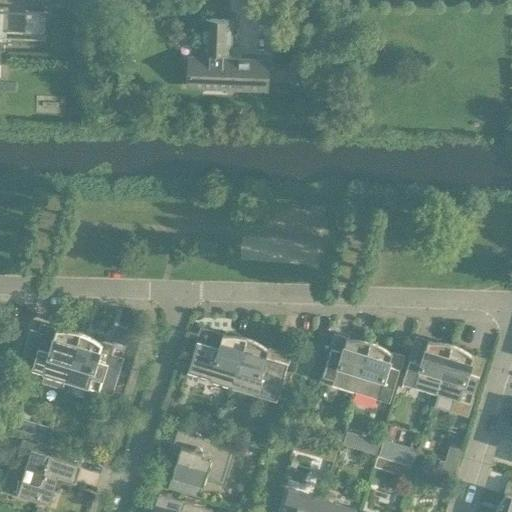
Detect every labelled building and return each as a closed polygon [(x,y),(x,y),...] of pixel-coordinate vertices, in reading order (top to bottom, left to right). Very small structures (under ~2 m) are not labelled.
[(24,34),(45,35),(46,12),(25,11),(24,34)] [(266,87),(267,64),(219,62),(220,54),(228,54),(230,19),(204,18),(203,53),(209,53),(208,61),(188,60),(187,83),(266,87)] [(69,137),(77,137),(77,129),(69,129),(69,137)] [(65,381),(79,333),(80,332),(75,331),(70,330),(65,329),(58,329),(41,324),(38,332),(30,330),(21,362),(32,365),(31,370),(45,375),(43,381),(62,387),(64,380),(65,381)] [(187,372),(231,386),(246,337),(241,336),(234,335),(229,334),(224,335),(200,327),(187,372)] [(87,334),(82,333),(80,332),(79,333),(65,381),(98,391),(112,346),(99,342),(95,339),(91,337),(87,334)] [(355,338),(350,338),(348,338),(334,334),(320,379),(354,390),(369,341),(365,340),(360,339),(355,338)] [(253,340),(248,338),(246,337),(231,386),(275,399),(289,355),(265,347),(261,344),(257,342),(253,340)] [(402,382),(436,392),(451,344),(446,342),(441,342),(437,341),(434,341),(429,341),(416,337),(402,382)] [(376,344),(372,342),(369,341),(354,390),(388,400),(402,356),(389,351),(385,348),(381,346),(376,344)] [(458,346),(453,344),(451,344),(436,392),(469,403),(484,358),(470,354),(466,351),(462,348),(458,346)] [(176,417),(181,402),(168,398),(164,413),(176,417)] [(26,434),(44,439),(48,427),(30,422),(26,434)] [(221,481),(232,445),(177,428),(172,444),(180,446),(168,485),(199,494),(205,476),(221,481)] [(75,481),(80,464),(63,459),(65,451),(20,437),(14,478),(20,480),(16,493),(20,495),(19,497),(31,500),(32,498),(49,503),(58,476),(75,481)] [(414,449),(382,439),(378,454),(410,465),(414,449)] [(511,511),(511,483),(508,482),(503,496),(500,500),(499,502),(497,506),(495,510),(494,511),(511,511)] [(281,511),(317,511),(321,499),(289,489),(281,511)] [(250,506),(254,494),(246,491),(243,504),(250,506)] [(211,511),(212,510),(157,493),(153,509),(160,511),(159,511),(211,511)] [(352,511),(354,509),(321,499),(317,511),(352,511)]
